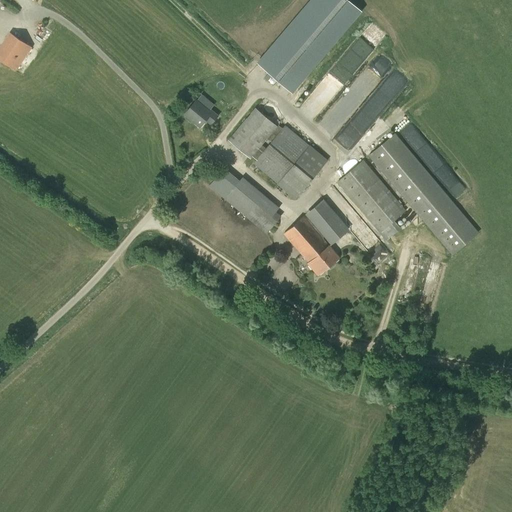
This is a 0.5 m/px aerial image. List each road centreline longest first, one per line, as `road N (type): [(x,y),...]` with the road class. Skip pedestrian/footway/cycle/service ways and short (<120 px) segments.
road 1 (track): [(148,217),(336,342),(511,379)]
road 2 (unclassified): [(0,372),(148,217)]
